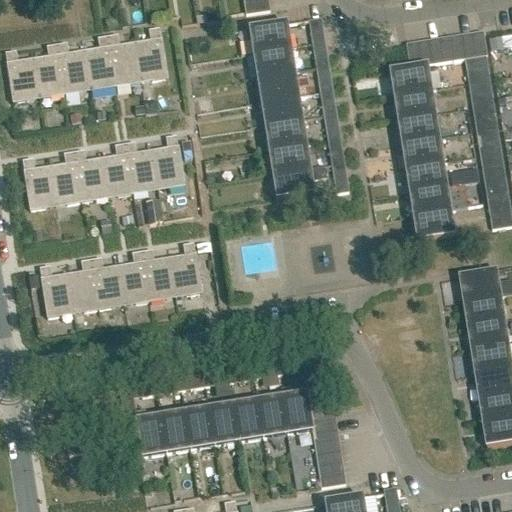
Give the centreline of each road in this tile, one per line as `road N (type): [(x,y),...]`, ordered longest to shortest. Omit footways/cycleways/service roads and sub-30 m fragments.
road 1 (residential): [(7,378),(310,332),(341,335),(360,356),(416,481),(445,492),(511,482)]
road 2 (residential): [(342,0),(381,17),(491,0)]
road 3 (unclassified): [(29,511),(7,378)]
